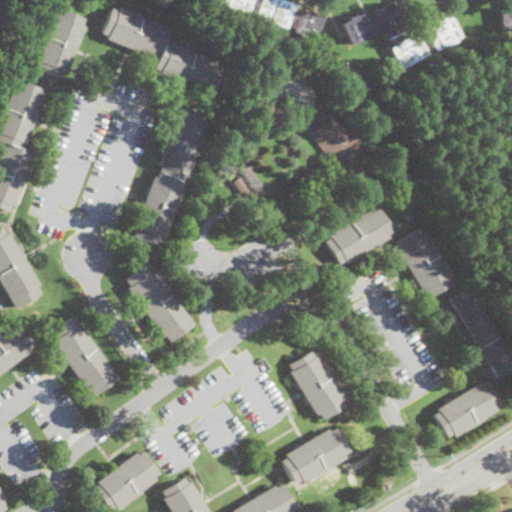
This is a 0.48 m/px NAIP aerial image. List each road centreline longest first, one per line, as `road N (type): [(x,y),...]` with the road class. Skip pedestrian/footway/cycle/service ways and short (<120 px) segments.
road 1 (residential): [(440,495),(348,344),(307,313),(284,312),(258,321),(73,449),(62,467),(62,511)]
road 2 (residential): [(161,386),(99,302),(86,257)]
